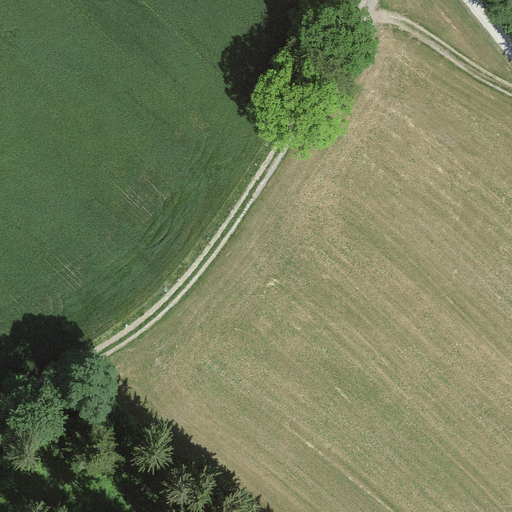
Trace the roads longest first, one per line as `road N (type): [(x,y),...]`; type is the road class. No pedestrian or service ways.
road 1 (track): [(0,410),(169,300),(231,228),(368,0)]
road 2 (track): [(511,90),(371,0)]
